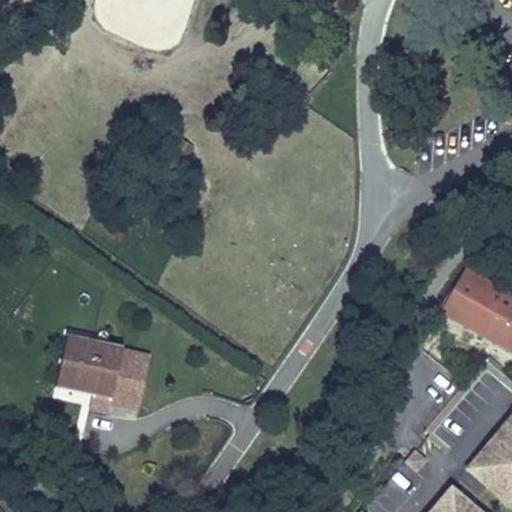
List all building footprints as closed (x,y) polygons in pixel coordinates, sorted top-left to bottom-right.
[(511,297),(466,271),(442,311),(511,352),(511,297)] [(150,357),(65,340),(55,389),(112,401),(111,406),(138,412),(150,357)] [(425,435),(443,453),(504,391),(486,373),(425,435)] [(511,418),(467,469),(511,507),(511,418)] [(473,511),(449,490),(429,511),(473,511)]
